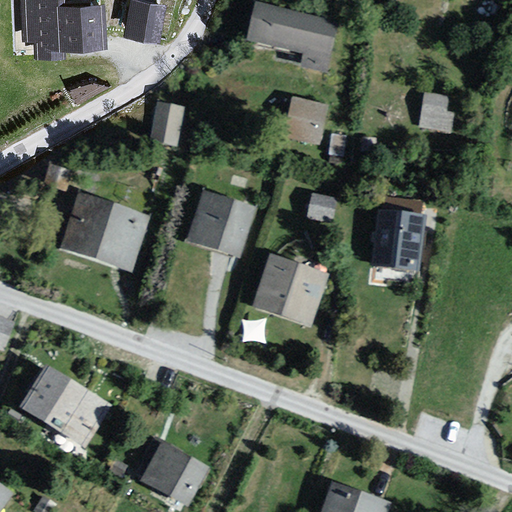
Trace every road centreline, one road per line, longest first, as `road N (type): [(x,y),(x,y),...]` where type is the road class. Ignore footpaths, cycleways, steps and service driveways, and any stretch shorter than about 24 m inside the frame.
road 1 (residential): [(511,488),(0,295)]
road 2 (residential): [(0,163),(188,47),(203,0)]
